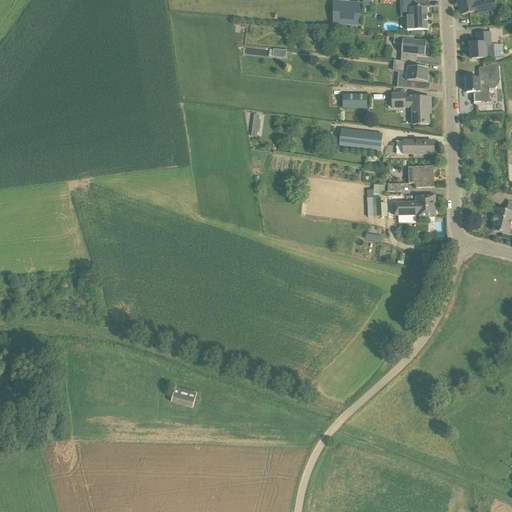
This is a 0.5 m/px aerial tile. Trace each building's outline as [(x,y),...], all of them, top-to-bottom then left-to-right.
[(418,0),(400,0),(401,9),(409,9),(409,18),(407,18),(408,31),(428,31),(427,8),(421,8),(421,7),(419,7),(418,0)] [(474,0),(457,0),(461,16),(477,11),(478,14),(497,9),(494,0),(488,0),(476,3),(474,0)] [(363,5),(333,2),(333,17),(333,25),(361,27),(363,5)] [(490,33),(477,34),(478,44),(471,44),(472,60),(486,59),(495,58),(494,45),(491,46),(490,33)] [(401,62),(414,63),(415,55),(425,56),(427,43),(414,41),(414,36),(395,34),(394,44),(403,45),(401,62)] [(287,51),(274,50),(273,57),(286,59),(287,51)] [(421,69),(422,64),(414,63),(401,62),(396,61),(395,71),(408,73),(406,88),(421,89),(421,83),(428,84),(429,70),(421,69)] [(500,82),(500,78),(498,63),(479,69),(480,79),(466,80),(467,93),(474,93),(474,103),(490,102),(490,90),(492,90),(495,89),(496,88),(497,87),(499,85),(500,82)] [(431,98),(406,99),(405,94),(392,94),(393,109),(412,108),(413,126),(430,125),(430,110),(431,110),(431,98)] [(366,96),(343,96),(343,109),(366,109),(366,96)] [(257,138),(258,133),(260,120),(260,116),(255,115),(252,137),(257,138)] [(383,134),(341,129),(339,147),(381,152),(383,134)] [(434,142),(404,141),(397,141),(397,154),(404,154),(434,155),(434,142)] [(434,167),(416,168),(409,168),(409,185),(416,185),(417,189),(435,188),(434,167)] [(385,186),(374,185),(374,194),(384,195),(385,186)] [(401,185),(388,185),(387,193),(401,193),(401,185)] [(435,196),(417,197),(417,203),(394,204),(395,217),(400,217),(400,222),(412,221),(412,216),(418,216),(418,219),(436,218),(435,196)] [(387,203),(381,204),(381,198),(367,199),(368,218),(387,217),(387,203)] [(511,230),(511,224),(511,203),(509,202),(508,206),(507,212),(496,209),(494,218),(497,218),(493,232),(502,234),(502,238),(511,240),(511,230)] [(435,222),(436,236),(444,236),(443,222),(435,222)] [(382,242),(383,236),(368,234),(367,239),(382,242)] [(197,394),(175,388),(172,403),(193,409),(197,394)]
